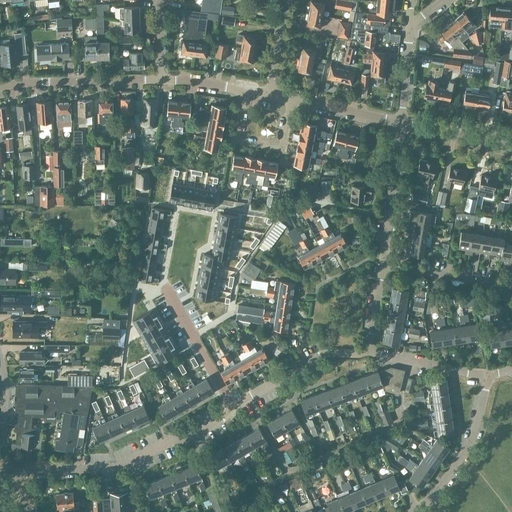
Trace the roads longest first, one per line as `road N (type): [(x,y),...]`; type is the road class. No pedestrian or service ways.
road 1 (residential): [(22,470),(115,467),(228,409)]
road 2 (residential): [(409,511),(462,452),(488,375)]
road 3 (residential): [(0,90),(158,78)]
road 4 (residential): [(228,409),(322,354),(366,352)]
road 5 (residential): [(290,101),(277,150),(234,142),(240,89)]
road 6 (residential): [(228,409),(162,288)]
road 7 (residential): [(382,262),(402,126)]
road 8 (residential): [(511,284),(382,262)]
road 9 (residential): [(488,375),(366,352)]
